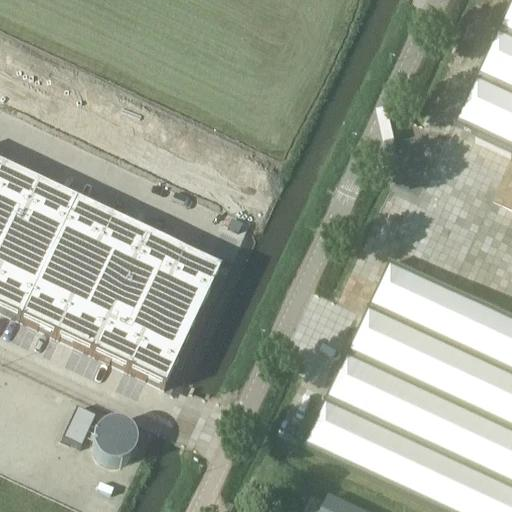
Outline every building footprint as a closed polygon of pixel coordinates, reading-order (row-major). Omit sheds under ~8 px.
[(304,453),(432,511),(511,511),(511,4),(456,127),(511,153),(511,323),(391,267),(304,453)] [(0,171),(0,316),(163,393),(219,275),(0,171)] [(41,398),(34,414),(56,424),(63,407),(41,398)] [(75,412),(61,443),(80,452),(94,421),(75,412)] [(135,462),(133,425),(95,426),(97,464),(135,462)] [(311,500),(305,511),(314,511),(319,504),(311,500)] [(355,511),(330,500),(323,511),(355,511)]
